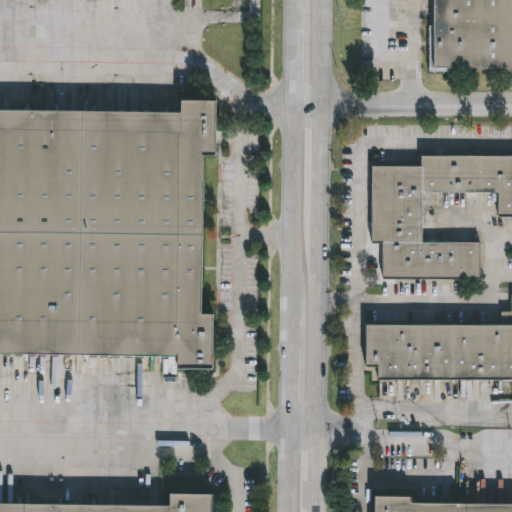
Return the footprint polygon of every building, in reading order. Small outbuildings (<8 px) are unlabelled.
[(511,0),(511,68),(437,68),(436,0),(511,0)] [(0,352),(180,354),(180,368),(217,368),(217,314),(204,314),(205,157),(219,157),(219,104),(182,104),(182,115),(0,113),(0,352)] [(424,158),(511,158),(511,216),(501,216),(501,193),(424,193),(424,242),(482,242),(481,279),(382,278),(382,242),(374,242),(374,169),(424,169),(424,158)] [(511,380),(381,380),(381,366),(370,366),(370,325),(502,325),(502,312),(511,312),(511,380)] [(0,511),(214,511),(215,496),(173,495),(173,507),(0,505),(0,511)] [(511,503),(511,511),(378,511),(379,497),(416,497),(416,502),(511,503)]
